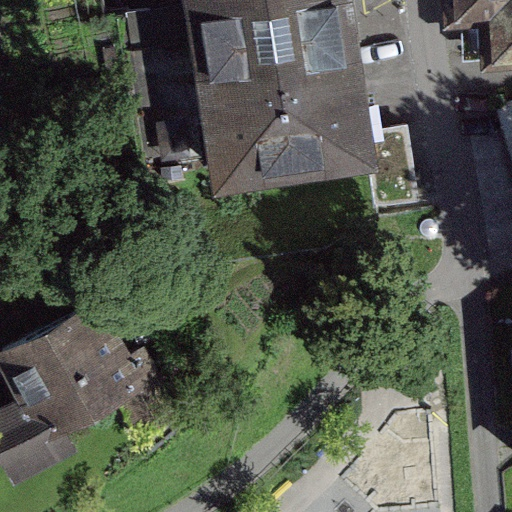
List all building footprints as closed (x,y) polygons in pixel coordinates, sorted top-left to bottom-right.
[(354,0),(186,0),(188,8),(218,171),(220,182),(375,153),(387,219),(430,210),(412,114),(377,120),(354,0)] [(511,0),(448,0),(449,8),(466,9),(470,53),(511,52),(511,0)] [(218,171),(188,8),(156,13),(184,177),(218,171)] [(511,101),(497,105),(511,160),(511,101)] [(0,418),(0,489),(62,462),(46,424),(139,384),(101,295),(0,338),(0,385),(12,413),(0,418)]
